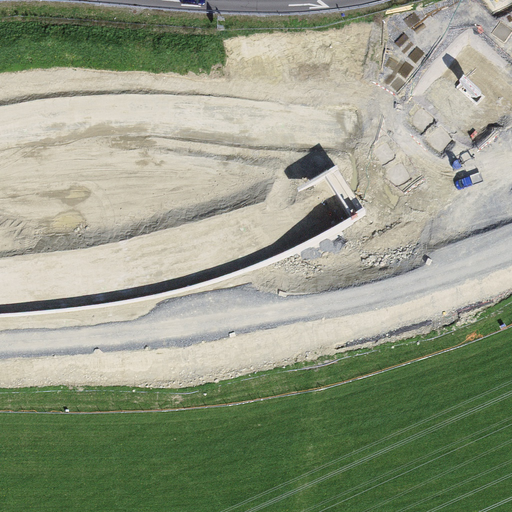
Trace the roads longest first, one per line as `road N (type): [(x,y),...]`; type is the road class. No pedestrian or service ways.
road 1 (primary): [(0,341),(270,315),(511,250)]
road 2 (primary): [(511,133),(356,130),(139,111),(0,127)]
road 3 (primary): [(345,188),(203,247),(116,271),(0,286)]
road 4 (primary): [(345,188),(472,88),(511,36)]
